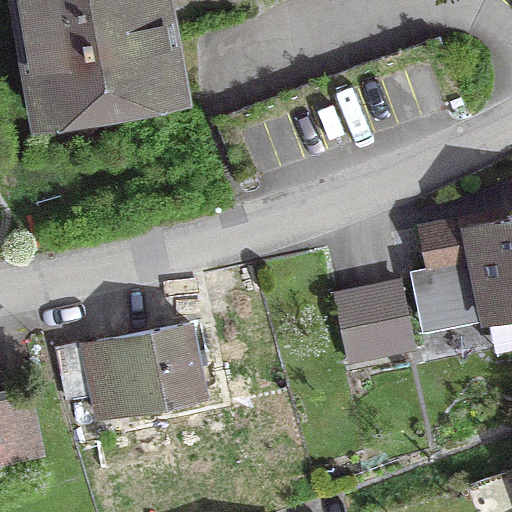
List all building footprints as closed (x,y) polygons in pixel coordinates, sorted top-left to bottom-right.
[(21,0),(39,103),(89,95),(91,106),(169,93),(154,8),(150,9),(148,0),(21,0)] [(436,31),(214,114),(243,191),(465,108),(436,31)] [(416,212),(426,257),(470,248),(483,307),(511,302),(511,187),(460,205),(416,212)] [(423,320),(483,307),(470,248),(426,257),(410,261),(423,320)] [(409,345),(396,283),(368,289),(333,297),(345,358),(409,345)] [(199,394),(184,323),(81,344),(96,415),(199,394)] [(86,393),(76,344),(52,349),(62,398),(86,393)] [(25,395),(13,398),(0,400),(0,461),(38,454),(25,395)]
